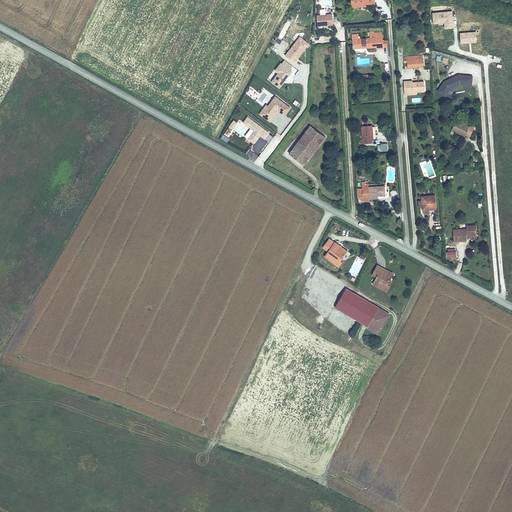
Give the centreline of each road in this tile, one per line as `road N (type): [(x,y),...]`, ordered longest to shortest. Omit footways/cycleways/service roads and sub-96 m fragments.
road 1 (tertiary): [(507,303),(0,26)]
road 2 (unknown): [(352,221),(343,47)]
road 3 (unknown): [(496,297),(485,164)]
